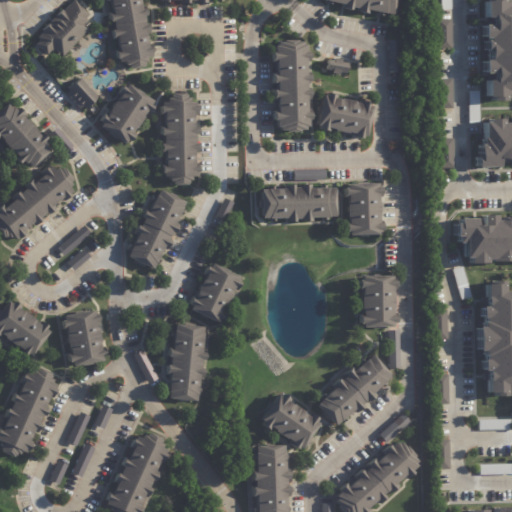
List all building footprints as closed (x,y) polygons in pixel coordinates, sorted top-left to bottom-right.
[(74,0),(75,1),(88,14),(84,18),(87,20),(82,25),(87,29),(60,56),(53,49),(51,51),(49,49),(44,54),(43,52),(41,55),(35,49),(37,46),(34,44),(38,39),(36,37),(41,31),(39,29),(59,9),(62,11),(72,0),(74,0)] [(138,0),(140,7),(145,7),(146,15),(143,16),(144,25),(147,24),(149,35),(145,35),(146,45),(150,44),(152,53),(150,54),(150,57),(145,58),(145,62),(142,62),(143,65),(142,65),(142,67),(129,69),(129,68),(128,68),(127,65),(124,65),(123,62),(118,63),(118,59),(117,59),(115,51),(118,51),(116,40),(113,41),(111,30),(113,30),(112,22),(110,22),(109,13),(111,13),(110,2),(106,3),(105,0),(138,0)] [(394,0),(394,5),(391,4),(389,14),(385,13),(384,17),(378,15),(379,13),(367,10),(366,14),(356,11),(357,9),(352,8),(351,10),(340,8),(340,4),(333,2),(332,5),(330,5),(331,2),(323,0),(394,0)] [(477,2),(478,24),(473,24),(473,36),(479,36),(479,59),(474,59),(475,71),(483,71),(484,98),(508,97),(508,90),(511,90),(511,2),(502,3),(502,0),(484,0),(484,2),(477,2)] [(434,19),(434,49),(449,49),(449,19),(434,19)] [(308,58),(308,62),(303,62),(303,73),(308,72),(308,82),(304,82),(304,89),(309,88),(309,99),(304,99),(304,110),(309,110),(309,119),(305,119),(305,127),(303,127),(303,130),(297,130),(297,131),(284,131),(284,130),(278,130),(278,127),(274,127),(274,120),(272,120),(272,111),(275,111),(275,100),(272,100),(272,90),(274,90),(274,82),(271,82),(271,74),(274,74),(274,62),(271,62),(270,52),(273,52),(273,45),(276,45),(276,41),(282,41),(282,40),(296,40),(296,41),(301,41),(301,44),(304,44),(304,52),(308,52),(308,58)] [(386,40),(396,40),(397,72),(387,73),(386,40)] [(340,60),(340,62),(347,63),(345,73),(339,72),(338,74),(331,73),(331,70),(325,69),(327,60),(333,61),(333,58),(340,60)] [(79,109),(78,109),(65,95),(67,93),(63,89),(73,80),(74,82),(78,78),(96,98),(91,102),(93,103),(85,110),(81,106),(79,109)] [(450,79),(436,79),(436,111),(450,111),(450,79)] [(149,111),(147,115),(143,112),(140,117),(142,118),(134,129),(132,129),(130,132),(133,134),(127,142),(124,140),(122,145),(97,127),(100,123),(97,121),(102,114),(104,116),(108,111),(107,110),(114,99),(115,100),(119,95),(116,93),(121,86),(124,88),(126,85),(150,102),(148,105),(152,108),(149,111)] [(332,99),(337,100),(337,98),(352,102),(351,103),(357,104),(358,101),(367,103),(366,106),(369,107),(367,116),(370,117),(367,128),(364,127),(362,137),(359,136),(358,139),(350,137),(351,134),(345,133),(345,134),(330,131),(330,130),(327,129),(326,132),(316,130),(317,127),(313,126),(319,96),(323,97),(324,93),(332,95),(331,99),(332,99)] [(197,105),(197,115),(192,115),(192,126),(197,126),(197,136),(194,136),(194,144),(199,144),(199,154),(194,154),(194,164),(198,164),(198,173),(196,173),(196,177),(191,177),(191,181),(187,181),(187,184),(186,184),(186,186),(173,186),(173,185),(172,185),(172,182),(168,182),(168,178),(163,178),(163,174),(161,174),(161,166),(164,166),(165,155),(161,155),(161,144),(163,144),(163,136),(159,136),(159,129),(164,129),(164,117),(160,117),(161,106),(162,106),(162,103),(167,103),(167,98),(170,98),(170,96),(172,96),(172,94),(185,94),(185,96),(186,96),(186,98),(189,98),(189,102),(195,102),(195,105),(197,105)] [(21,112),(24,115),(21,118),(23,120),(24,119),(34,131),(33,131),(37,135),(39,133),(45,139),(42,142),(44,145),(43,146),(47,151),(29,168),(24,163),(23,164),(20,161),(17,164),(12,158),(13,157),(0,142),(0,107),(4,104),(9,109),(11,107),(13,110),(17,107),(21,112)] [(476,122),(485,122),(485,118),(498,118),(498,122),(510,122),(509,117),(511,116),(511,160),(494,161),(494,166),(472,166),(471,142),(476,142),(476,122)] [(64,152),(63,153),(46,134),(54,127),(71,146),(64,152)] [(452,168),(451,138),(436,139),(437,168),(452,168)] [(64,198),(61,201),(59,198),(58,198),(59,199),(56,201),(56,200),(51,204),(54,208),(46,215),(44,213),(37,218),(39,220),(32,226),(30,223),(22,229),(25,233),(17,239),(16,238),(13,240),(9,236),(5,239),(4,237),(2,239),(1,237),(0,237),(0,205),(2,207),(11,200),(9,197),(15,192),(17,194),(24,189),(22,186),(30,180),(32,182),(41,175),(39,173),(45,168),(46,169),(48,167),(51,171),(55,168),(57,170),(59,168),(60,169),(61,168),(70,179),(69,180),(69,181),(67,182),(69,185),(66,188),(70,192),(67,195),(68,196),(64,198)] [(290,170),(321,169),(322,180),(290,181),(290,170)] [(308,188),(331,188),(331,197),(334,197),(335,208),(333,208),(333,214),(331,215),(332,216),(326,216),(326,220),(320,220),(319,217),(308,217),(308,221),(298,221),(298,219),(291,219),(291,222),(282,222),(282,218),(272,218),(272,221),(266,221),(266,218),(263,218),(256,218),(256,189),(281,188),(281,184),(290,184),(290,187),(297,187),(297,184),(307,184),(307,188),(308,188)] [(379,194),(379,197),(375,197),(375,201),(377,201),(377,216),(376,216),(376,221),(380,221),(380,231),(376,231),(376,234),(346,235),(346,231),(343,231),(343,222),(346,222),(346,217),(345,217),(344,203),(345,203),(345,198),(343,198),(342,187),(345,186),(344,184),(375,184),(375,187),(379,186),(379,194)] [(185,210),(182,216),(178,214),(173,223),(178,225),(173,234),(170,233),(166,240),(169,242),(165,250),(162,248),(150,269),(145,266),(144,268),(134,263),(134,262),(126,257),(129,251),(128,251),(135,236),(132,234),(137,225),(138,226),(142,219),(139,218),(143,211),(146,212),(158,190),(183,203),(181,207),(185,210)] [(212,218),(222,198),(231,203),(222,223),(212,218)] [(454,217),(464,216),(464,212),(477,212),(477,217),(488,216),(488,211),(504,211),(504,217),(511,217),(511,254),(473,256),(473,260),(451,260),(450,236),(455,236),(454,217)] [(57,252),(84,229),(88,234),(61,257),(57,252)] [(82,250),(88,257),(71,271),(64,263),(81,249),(82,250)] [(236,287),(234,291),(231,290),(229,294),(230,295),(224,308),(223,307),(220,312),(224,314),(220,321),(217,319),(214,324),(188,311),(190,306),(187,305),(191,297),(194,298),(196,294),(195,293),(201,281),(202,281),(204,276),(202,275),(206,268),(208,269),(210,265),(220,270),(221,268),(231,272),(230,275),(237,278),(235,282),(238,283),(236,287)] [(394,286),(394,289),(390,289),(390,294),(392,294),(392,309),(391,309),(391,314),(395,314),(396,324),(391,324),(392,327),(361,328),(361,324),(358,324),(357,315),(361,314),(361,309),(359,309),(359,295),(360,295),(360,290),(358,291),(358,280),(359,280),(359,276),(391,276),(391,280),(394,280),(394,286)] [(511,292),(511,391),(474,393),(473,372),(478,371),(476,311),(471,311),(471,289),(495,288),(495,293),(511,292)] [(18,306),(19,307),(18,309),(22,312),(34,320),(33,321),(38,325),(40,322),(47,327),(44,329),(48,332),(43,339),(46,341),(40,349),(36,347),(30,356),(27,353),(25,356),(18,351),(20,349),(15,345),(15,346),(2,337),(3,336),(1,334),(0,335),(0,309),(6,301),(11,304),(12,302),(18,306)] [(445,339),(444,310),(430,310),(430,339),(445,339)] [(97,320),(98,324),(94,324),(95,329),(97,329),(98,333),(99,333),(100,339),(99,339),(99,342),(98,343),(99,348),(103,347),(104,356),(100,357),(101,361),(71,366),(70,362),(68,362),(66,353),(69,353),(68,348),(67,348),(65,334),(66,334),(65,329),(62,330),(60,321),(63,320),(62,316),(75,313),(75,312),(83,311),(83,312),(92,311),(93,314),(96,314),(97,320)] [(201,327),(200,351),(203,351),(203,361),(199,360),(199,368),(202,368),(201,378),(196,378),(195,396),(194,396),(194,401),(166,399),(167,392),(166,392),(167,378),(164,377),(164,366),(167,366),(168,357),(165,357),(166,349),(170,350),(171,330),(172,330),(173,325),(201,327)] [(397,368),(397,369),(386,369),(385,330),(396,330),(397,368)] [(154,379),(145,384),(130,355),(139,350),(154,379)] [(369,355),(388,376),(384,380),(387,383),(381,388),(379,385),(371,392),(374,395),(366,402),(364,400),(358,405),(361,407),(354,414),(351,410),(343,417),(346,419),(341,423),(338,420),(331,426),(313,405),(332,388),(329,385),(336,379),(337,381),(343,377),(341,374),(348,367),(351,371),(369,355)] [(37,369),(50,374),(49,376),(50,377),(49,380),(51,381),(50,385),(55,387),(53,390),(54,391),(51,398),(48,396),(43,406),(47,407),(42,417),(40,416),(37,424),(40,425),(36,434),(32,432),(27,441),(31,443),(27,451),(25,450),(23,454),(19,452),(17,455),(14,454),(13,457),(12,456),(11,458),(0,453),(0,430),(5,419),(3,418),(7,410),(8,410),(11,403),(9,403),(14,393),(17,394),(21,385),(19,384),(22,375),(23,375),(25,372),(30,375),(31,371),(34,373),(35,370),(36,370),(37,369)] [(446,404),(445,375),(432,375),(433,404),(446,404)] [(286,398),(289,400),(287,404),(290,406),(291,404),(303,412),(302,414),(307,417),(310,414),(317,419),(315,423),(318,425),(313,432),(315,433),(309,443),(306,441),(300,449),(297,447),(296,450),(288,444),(290,442),(285,439),(284,440),(272,432),(273,431),(269,428),(267,430),(259,425),(261,422),(258,420),(275,395),(278,397),(280,394),(286,398)] [(101,405),(110,410),(100,430),(91,425),(100,405),(101,405)] [(64,441),(77,411),(87,416),(74,446),(64,441)] [(384,442),(377,433),(400,413),(407,422),(384,442)] [(162,460),(160,463),(157,461),(153,470),(157,472),(153,482),(150,480),(146,488),(148,489),(145,498),(141,496),(136,505),(140,507),(137,511),(109,511),(107,510),(108,507),(103,505),(105,501),(103,501),(108,492),(110,493),(115,484),(112,482),(116,474),(118,475),(121,467),(119,466),(123,457),(126,458),(131,448),(129,447),(134,437),(139,439),(141,435),(144,437),(145,434),(146,434),(147,433),(159,439),(159,440),(160,441),(159,443),(161,445),(160,448),(165,450),(163,454),(164,455),(162,460)] [(447,469),(446,440),(434,440),(435,469),(447,469)] [(407,477),(404,480),(401,476),(393,483),(396,487),(388,494),(385,491),(382,493),(385,496),(376,504),(374,502),(366,509),(368,511),(337,511),(334,508),(335,507),(331,502),(334,500),(331,497),(336,493),(335,491),(343,484),(345,486),(353,479),(351,477),(358,471),(360,473),(365,469),(363,467),(370,461),(371,463),(381,454),(379,452),(386,446),(387,447),(393,443),(395,446),(397,443),(401,448),(402,447),(411,456),(409,458),(414,463),(411,465),(413,467),(408,471),(410,474),(407,477)] [(84,445),(92,448),(78,478),(69,473),(82,444),(84,445)] [(286,455),(286,460),(282,460),(283,470),(287,470),(287,481),(284,481),(284,486),(288,486),(288,497),(283,497),(283,507),(287,507),(287,511),(254,511),(254,499),(250,499),(250,488),(252,488),(252,481),(249,481),(249,471),(252,471),(252,461),(251,461),(250,457),(252,457),(252,447),(281,447),(282,454),(286,454),(286,455)] [(46,481),(55,461),(65,466),(56,485),(46,481)] [(508,464),(477,465),(477,474),(508,474),(508,464)]
